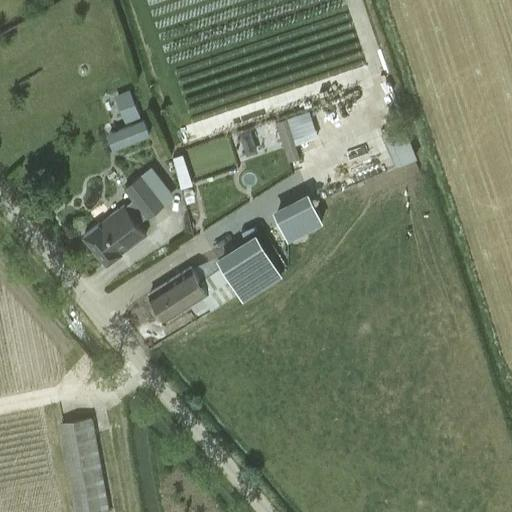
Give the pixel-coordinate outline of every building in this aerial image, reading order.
[(118,100),(126,120),(140,116),(132,95),(118,100)] [(143,121),(110,134),(116,148),(149,136),(143,121)] [(408,128),(389,137),(401,163),(420,154),(408,128)] [(147,217),(165,203),(142,173),(124,187),(133,198),(85,235),(106,263),(146,233),(138,223),(147,216),(147,217)] [(274,208),(276,212),(288,238),(323,220),(308,191),(274,208)] [(191,258),(213,247),(205,230),(183,241),(191,258)] [(219,259),(239,290),(244,297),(282,272),(256,232),(217,256),(219,259)] [(239,290),(219,259),(195,274),(190,266),(149,292),(166,317),(202,294),(211,308),(239,290)] [(109,511),(92,415),(61,421),(76,511),(109,511)]
